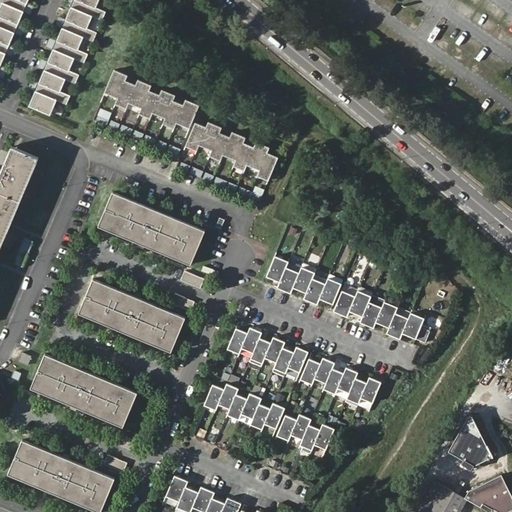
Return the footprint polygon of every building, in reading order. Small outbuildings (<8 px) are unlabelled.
[(0,14),(19,22),(27,1),(25,0),(0,0),(3,1),(0,8),(0,14)] [(92,7),(78,0),(74,8),(73,7),(71,12),(69,11),(65,20),(69,21),(84,27),(89,15),(101,21),(105,12),(92,7)] [(0,38),(10,43),(19,22),(0,14),(0,38)] [(84,27),(69,21),(66,29),(64,28),(62,33),(60,32),(57,40),(60,42),(75,48),(80,36),(92,41),(96,33),(84,27)] [(0,63),(1,64),(10,43),(0,38),(0,63)] [(75,48),(60,42),(57,49),(55,49),(53,54),(51,53),(48,61),(51,62),(66,69),(71,57),(84,62),(87,53),(75,48)] [(66,69),(51,62),(48,70),(47,70),(45,75),(42,74),(39,82),(42,83),(57,90),(62,78),(75,83),(79,74),(66,69)] [(115,69),(106,90),(120,96),(126,80),(128,74),(115,69)] [(136,84),(130,100),(143,106),(150,90),(153,84),(139,78),(136,84)] [(120,96),(117,101),(128,105),(130,100),(136,84),(126,80),(120,96)] [(57,90),(42,83),(39,91),(38,91),(36,96),(33,95),(29,105),(48,113),(54,98),(66,104),(70,95),(57,90)] [(160,94),(154,110),(167,116),(174,100),(176,94),(163,88),(160,94)] [(143,106),(141,111),(152,115),(154,110),(160,94),(150,90),(143,106)] [(184,104),(178,120),(191,126),(200,104),(187,98),(184,104)] [(167,116),(165,121),(175,125),(178,120),(184,104),(174,100),(167,116)] [(96,123),(108,125),(110,111),(99,109),(96,123)] [(207,126),(200,142),(214,147),(221,131),(223,126),(209,120),(207,126)] [(197,121),(188,143),(198,147),(200,142),(207,126),(197,121)] [(119,131),(130,135),(133,128),(122,125),(119,131)] [(142,140),(144,133),(134,130),(132,136),(142,140)] [(231,135),(224,152),(237,157),(244,141),(247,135),(233,130),(231,135)] [(214,147),(212,153),(222,157),(224,152),(231,135),(221,131),(214,147)] [(144,142),(154,146),(157,139),(146,135),(144,142)] [(164,150),(167,143),(159,140),(156,146),(164,150)] [(255,146),(248,162),(261,167),(268,151),(270,145),(257,140),(255,146)] [(237,157),(235,163),(246,167),(248,162),(255,146),(244,141),(237,157)] [(178,154),(180,149),(170,144),(167,150),(178,154)] [(19,148),(12,145),(3,165),(11,169),(19,148)] [(0,246),(37,156),(19,148),(11,169),(3,165),(0,172),(0,246)] [(261,167),(259,173),(270,177),(279,155),(268,151),(261,167)] [(191,166),(189,174),(202,177),(203,169),(191,166)] [(203,177),(212,181),(214,175),(205,171),(203,177)] [(215,177),(213,185),(236,191),(238,183),(215,177)] [(262,200),(264,187),(255,186),(254,189),(239,187),(237,196),(262,200)] [(207,228),(113,191),(99,225),(193,263),(207,228)] [(25,266),(32,239),(19,236),(13,263),(25,266)] [(287,262),(273,256),(266,274),(279,280),(284,268),(287,262)] [(315,269),(302,264),(301,268),(313,273),(315,269)] [(279,280),(277,286),(291,291),(293,286),(298,273),(284,268),(279,280)] [(298,273),(293,286),(306,291),(311,278),(313,273),(301,268),(298,273)] [(185,270),(181,280),(201,287),(205,278),(185,270)] [(342,280),(329,275),(327,278),(340,284),(342,280)] [(306,291),(304,296),(317,302),(320,296),(325,284),(311,278),(306,291)] [(325,284),(320,296),(333,302),(340,284),(327,278),(325,284)] [(188,316),(93,279),(79,313),(174,351),(188,316)] [(354,296),(357,290),(343,285),(341,291),(354,296)] [(358,287),(357,290),(370,296),(372,292),(358,287)] [(354,296),(350,308),(363,314),(368,301),(370,296),(357,290),(354,296)] [(341,291),(334,309),(347,314),(350,308),(354,296),(341,291)] [(196,300),(176,292),(172,302),(192,310),(196,300)] [(363,314),(360,319),(373,325),(376,319),(381,307),(368,301),(363,314)] [(381,307),(376,319),(389,324),(394,312),(396,306),(383,301),(381,307)] [(409,312),(396,306),(394,312),(407,318),(409,312)] [(407,318),(394,312),(389,324),(386,330),(400,336),(402,330),(407,318)] [(409,312),(407,318),(402,330),(416,335),(423,317),(409,312)] [(247,334),(242,346),(253,351),(259,339),(261,333),(250,328),(247,334)] [(247,334),(235,329),(228,347),(240,352),(242,346),(247,334)] [(271,344),(265,356),(277,361),(282,348),(284,343),(273,338),(271,344)] [(271,344),(259,339),(253,351),(251,357),(263,362),(265,356),(271,344)] [(294,354),(282,348),(277,361),(274,366),(286,371),(289,366),(294,354)] [(294,354),(289,366),(300,371),(308,353),(296,348),(294,354)] [(29,363),(33,354),(22,350),(18,359),(29,363)] [(139,390),(45,353),(31,387),(126,425),(139,390)] [(308,359),(301,377),(313,382),(315,377),(320,364),(308,359)] [(320,364),(315,377),(326,381),(331,369),(334,363),(322,359),(320,364)] [(343,374),(338,386),(349,391),(355,379),(357,373),(346,368),(343,374)] [(326,381),(324,387),(336,392),(338,386),(343,374),(331,369),(326,381)] [(17,384),(21,372),(14,370),(10,382),(17,384)] [(367,384),(361,396),(373,401),(380,383),(369,378),(367,384)] [(349,391),(347,397),(359,402),(361,396),(367,384),(355,379),(349,391)] [(224,390),(219,402),(230,407),(237,389),(226,384),(224,390)] [(212,385),(204,403),(217,408),(219,402),(224,390),(212,385)] [(247,400),(242,412),(253,416),(258,404),(261,398),(250,394),(247,400)] [(230,407),(228,412),(240,417),(242,412),(247,400),(235,395),(230,407)] [(270,409),(265,421),(277,426),(284,408),(273,403),(270,409)] [(253,416),(251,422),(263,427),(265,421),(270,409),(258,404),(253,416)] [(489,454),(468,413),(464,415),(445,449),(470,463),(489,454)] [(297,420),(292,432),(303,437),(308,425),(310,419),(299,414),(297,420)] [(285,415),(277,433),(289,438),(292,432),(297,420),(285,415)] [(360,431),(364,422),(358,419),(354,428),(360,431)] [(320,430),(315,442),(326,447),(334,428),(323,424),(320,430)] [(303,437),(301,443),(313,448),(315,442),(320,430),(308,425),(303,437)] [(117,432),(113,442),(133,450),(137,440),(117,432)] [(117,477),(22,439),(8,474),(103,511),(117,477)] [(129,461),(109,453),(105,463),(125,471),(129,461)] [(500,511),(511,506),(511,498),(499,472),(467,487),(462,496),(464,497),(488,511),(490,506),(500,511)] [(174,476),(167,494),(180,500),(185,488),(188,482),(174,476)] [(433,480),(415,511),(455,511),(464,497),(462,496),(433,480)] [(198,493),(193,505),(207,511),(212,499),(214,493),(201,487),(198,493)] [(198,493),(185,488),(180,500),(178,506),(191,511),(193,505),(198,493)] [(225,504),(221,511),(237,511),(241,504),(227,498),(225,504)] [(207,511),(206,511),(221,511),(225,504),(212,499),(207,511)]
